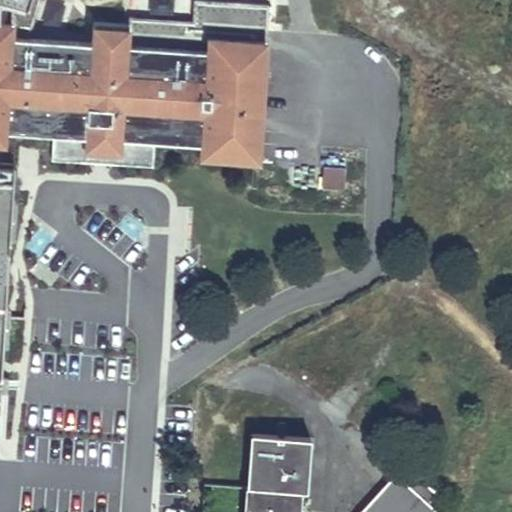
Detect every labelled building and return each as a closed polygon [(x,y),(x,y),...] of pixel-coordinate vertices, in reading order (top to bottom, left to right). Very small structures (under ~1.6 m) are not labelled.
[(226,39),(207,38),(206,50),(126,46),(127,30),(91,28),(90,44),(18,40),(17,55),(9,54),(10,39),(11,27),(0,26),(0,147),(5,148),(5,135),(53,138),(51,162),(152,167),(154,143),(201,146),(200,159),(220,160),(220,155),(228,155),(228,160),(258,162),(264,41),(234,39),(234,44),(226,44),(226,39)] [(10,39),(9,54),(17,55),(18,40),(10,39)] [(0,417),(0,418),(10,157),(0,156),(0,417)] [(319,188),(344,189),(345,167),(320,165),(319,188)] [(435,511),(436,492),(404,464),(360,511),(300,511),(301,490),(307,491),(312,438),(253,433),(246,511),(435,511)]
